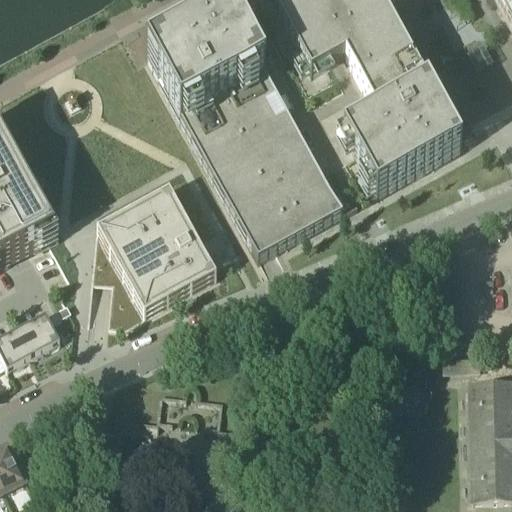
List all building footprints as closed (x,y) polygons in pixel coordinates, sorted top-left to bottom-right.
[(342,141),(377,204),(461,157),(374,0),(266,0),(265,1),(311,83),(345,64),(377,123),(342,141)] [(511,0),(486,0),(486,1),(485,5),(488,9),(492,11),(496,11),(511,40),(511,0)] [(342,223),(231,20),(146,66),(257,269),(342,223)] [(469,126),(455,134),(460,144),(475,135),(469,126)] [(0,272),(5,270),(4,270),(5,270),(8,268),(14,265),(18,262),(18,263),(23,260),(23,259),(27,257),(27,258),(32,255),(33,257),(56,244),(52,237),(50,238),(42,222),(44,221),(30,197),(28,198),(25,192),(18,179),(15,173),(17,172),(4,148),(2,149),(0,145),(0,272)] [(141,215),(136,218),(136,217),(131,219),(132,220),(128,222),(127,222),(119,226),(98,238),(96,239),(123,287),(132,303),(132,304),(133,304),(143,323),(142,323),(144,325),(145,324),(166,313),(179,305),(183,302),(184,303),(186,302),(186,301),(190,299),(191,299),(206,291),(205,290),(209,288),(210,289),(216,285),(211,275),(210,276),(208,272),(209,271),(205,265),(204,265),(195,247),(192,241),(191,241),(189,237),(190,236),(187,232),(187,233),(184,228),(185,228),(180,220),(177,216),(178,215),(176,212),(170,201),(169,199),(167,200),(147,211),(140,215),(141,215)] [(458,278),(440,278),(441,333),(459,332),(458,278)] [(421,293),(411,298),(418,312),(428,307),(421,293)] [(56,319),(60,327),(71,321),(67,314),(56,319)] [(18,337),(31,362),(35,360),(35,359),(40,357),(47,353),(56,348),(58,348),(54,341),(54,342),(49,333),(49,332),(44,322),(18,337)] [(6,376),(6,375),(15,370),(15,371),(22,367),(27,364),(31,362),(18,337),(4,344),(4,345),(0,347),(0,366),(2,370),(1,370),(5,376),(6,376)] [(420,347),(444,347),(443,337),(419,337),(420,347)] [(442,365),(442,381),(480,380),(479,364),(442,365)] [(511,388),(465,389),(468,509),(511,508),(511,388)] [(198,434),(218,436),(222,407),(161,400),(157,433),(169,434),(167,448),(196,452),(198,434)] [(234,439),(216,437),(215,449),(232,451),(234,439)] [(0,494),(3,502),(27,490),(20,478),(19,479),(7,456),(0,459),(0,494)] [(210,491),(208,504),(226,506),(228,493),(210,491)]
